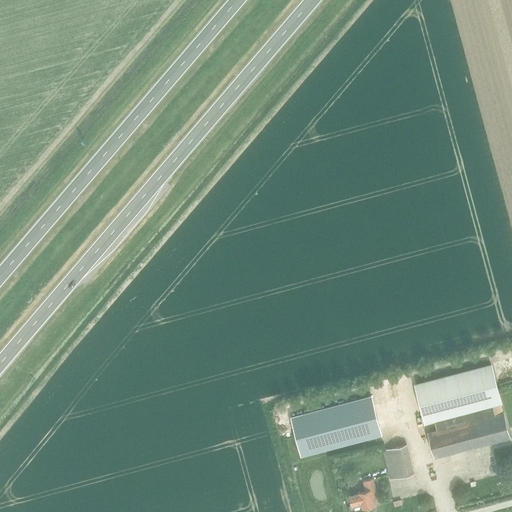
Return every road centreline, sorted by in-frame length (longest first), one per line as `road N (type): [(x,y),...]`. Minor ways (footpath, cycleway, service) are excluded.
road 1 (trunk): [(0,364),(313,0)]
road 2 (trunk): [(238,0),(0,278)]
